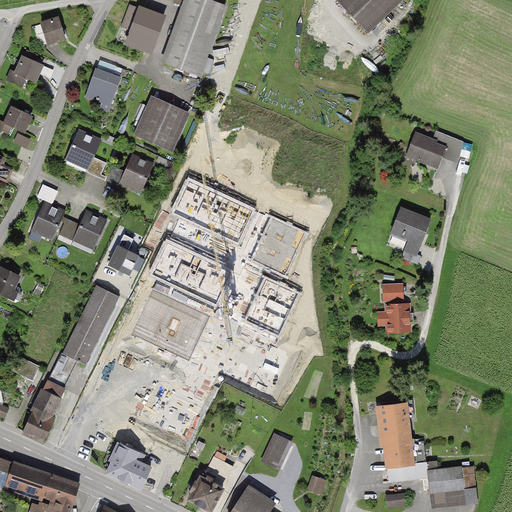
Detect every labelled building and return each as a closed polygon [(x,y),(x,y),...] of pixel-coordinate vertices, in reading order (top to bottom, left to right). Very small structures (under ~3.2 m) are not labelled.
[(164,63),(199,76),(224,6),(207,0),(175,0),(175,2),(185,6),(164,63)] [(340,0),(372,31),(403,0),(340,0)] [(165,17),(131,5),(123,28),(132,31),(127,44),(152,53),(165,17)] [(37,42),(45,45),(65,38),(59,18),(33,27),(37,42)] [(35,82),(43,65),(24,57),(17,73),(12,71),(8,80),(25,88),(29,79),(35,82)] [(99,100),(112,104),(121,78),(96,69),(86,98),(98,102),(99,100)] [(138,135),(171,150),(187,114),(154,99),(138,135)] [(31,116),(13,108),(6,124),(1,121),(0,122),(0,130),(12,136),(15,129),(24,133),(31,116)] [(417,129),(408,151),(439,164),(448,142),(417,129)] [(87,172),(100,178),(107,163),(93,157),(100,141),(79,132),(67,158),(76,162),(77,160),(90,166),(87,172)] [(112,165),(106,180),(119,186),(122,180),(134,186),(133,188),(142,192),(154,165),(133,156),(126,171),(112,165)] [(0,176),(9,178),(9,170),(0,169),(0,176)] [(253,211),(190,182),(175,213),(238,243),(253,211)] [(54,203),(60,190),(43,183),(38,197),(54,203)] [(45,203),(32,231),(53,240),(66,212),(45,203)] [(425,239),(433,218),(401,205),(393,226),(425,239)] [(73,240),(75,236),(97,245),(107,221),(86,212),(80,225),(67,219),(60,234),(73,240)] [(305,234),(274,219),(264,240),(295,254),(305,234)] [(402,252),(417,258),(425,239),(409,233),(402,252)] [(134,239),(125,235),(110,266),(130,276),(140,256),(129,251),(134,239)] [(295,254),(264,240),(254,260),(285,275),(295,254)] [(231,272),(168,244),(154,274),(217,303),(231,272)] [(131,251),(145,256),(148,250),(133,245),(131,251)] [(0,274),(0,293),(18,302),(22,292),(14,288),(20,276),(3,268),(0,274)] [(298,294),(267,280),(257,300),(288,315),(298,294)] [(405,282),(383,283),(383,300),(405,300),(405,282)] [(96,284),(56,367),(64,371),(71,357),(86,365),(120,296),(96,284)] [(288,315),(257,301),(247,321),(278,336),(288,315)] [(412,332),(411,301),(387,302),(387,311),(377,311),(378,326),(387,326),(388,333),(412,332)] [(40,366),(15,354),(14,357),(18,359),(12,370),(33,380),(40,366)] [(24,431),(44,441),(55,420),(51,418),(65,389),(62,387),(68,373),(64,371),(56,367),(24,431)] [(418,458),(411,395),(378,399),(385,462),(418,458)] [(2,406),(0,405),(0,414),(5,417),(9,409),(2,406)] [(276,434),(263,461),(279,469),(292,442),(276,434)] [(121,445),(108,472),(142,487),(151,468),(134,461),(138,453),(121,445)] [(188,497),(211,510),(234,468),(215,458),(204,478),(200,476),(188,497)] [(394,482),(427,478),(425,458),(391,462),(394,482)] [(467,458),(432,462),(435,488),(470,484),(467,458)] [(15,464),(0,459),(0,479),(54,498),(51,507),(45,505),(44,507),(33,504),(29,511),(69,511),(79,485),(15,462),(15,464)] [(313,483),(310,491),(317,494),(320,486),(313,483)] [(437,506),(468,503),(466,485),(435,488),(437,506)] [(248,487),(231,511),(270,511),(275,505),(248,487)] [(386,506),(410,504),(408,492),(385,495),(386,506)]
